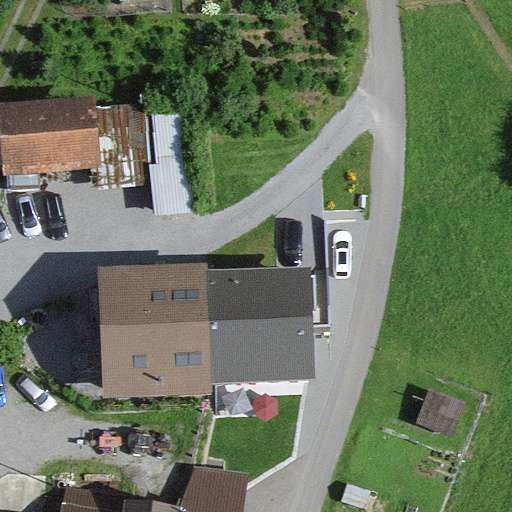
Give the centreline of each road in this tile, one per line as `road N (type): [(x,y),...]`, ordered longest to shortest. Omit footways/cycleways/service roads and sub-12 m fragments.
road 1 (track): [(306,511),(353,367),(388,164),(376,0)]
road 2 (track): [(0,320),(237,222),(326,150),(387,87)]
